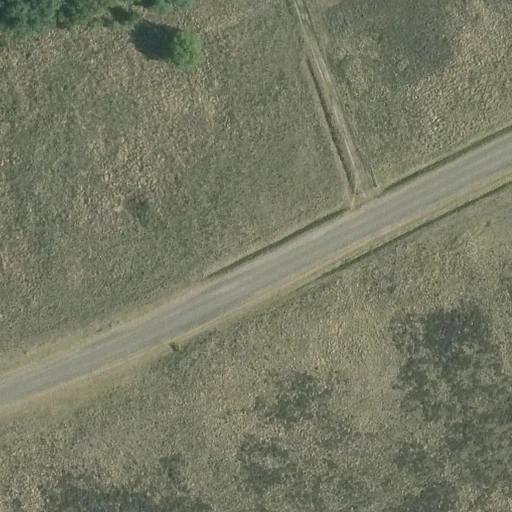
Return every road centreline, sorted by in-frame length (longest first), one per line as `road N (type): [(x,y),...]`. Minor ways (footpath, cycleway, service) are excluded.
road 1 (track): [(0,392),(365,222)]
road 2 (track): [(365,222),(511,150)]
